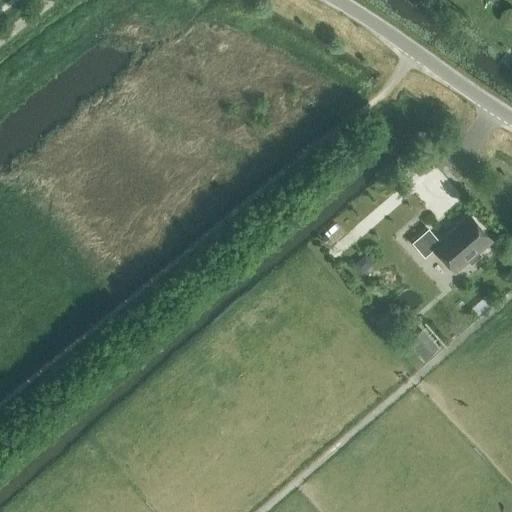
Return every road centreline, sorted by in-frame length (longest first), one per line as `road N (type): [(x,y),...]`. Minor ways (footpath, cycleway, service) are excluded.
road 1 (track): [(511,296),(263,511)]
road 2 (unclassified): [(511,118),(333,0)]
